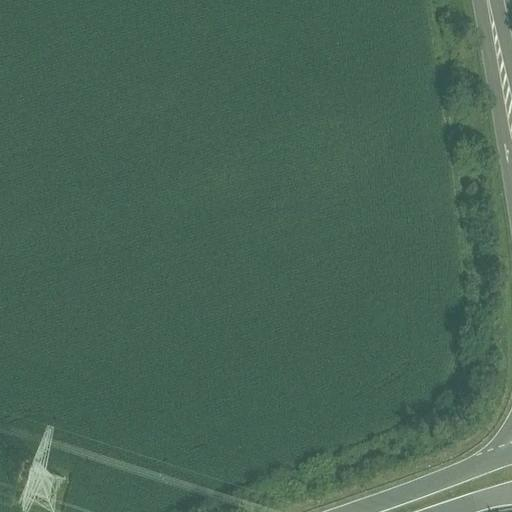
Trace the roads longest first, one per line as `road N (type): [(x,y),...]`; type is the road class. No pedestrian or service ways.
road 1 (secondary): [(486,0),(511,129)]
road 2 (trunk): [(481,469),(357,511)]
